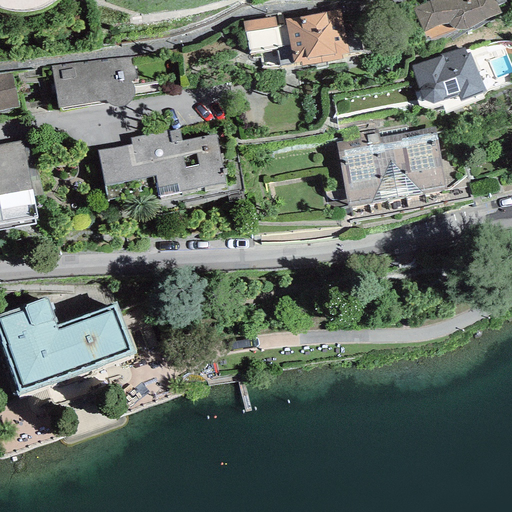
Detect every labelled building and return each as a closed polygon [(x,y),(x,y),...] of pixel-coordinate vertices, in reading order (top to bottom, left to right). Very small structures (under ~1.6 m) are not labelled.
[(432,0),(429,0),(412,9),(422,32),(442,24),(447,24),(451,27),(456,29),(460,31),(463,30),(468,29),(484,21),(501,13),(494,0),(432,0)] [(340,9),(285,19),(293,64),(300,63),(301,66),(341,59),(341,55),(348,53),(340,9)] [(441,57),(411,67),(423,100),(434,104),(457,96),(460,101),(486,92),(470,52),(467,53),(464,47),(439,54),(441,57)] [(154,54),(50,66),(59,108),(106,101),(110,104),(114,106),(118,107),(124,105),(128,103),(131,101),(133,96),(133,91),(132,84),(157,83),(154,54)] [(0,110),(18,107),(12,74),(0,74),(0,110)] [(358,139),(336,143),(348,208),(446,190),(435,127),(379,137),(378,130),(357,134),(358,139)] [(132,145),(98,151),(107,200),(157,190),(159,197),(225,184),(216,134),(181,141),(179,128),(131,137),(132,145)] [(22,141),(0,144),(0,230),(35,223),(34,219),(37,218),(22,141)] [(44,304),(0,320),(0,364),(14,403),(132,361),(114,310),(54,332),(44,304)]
